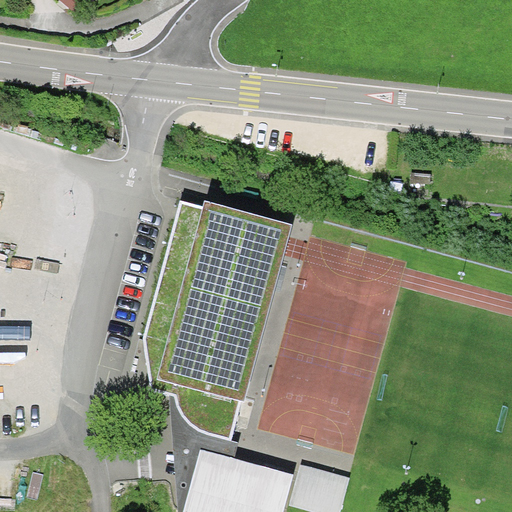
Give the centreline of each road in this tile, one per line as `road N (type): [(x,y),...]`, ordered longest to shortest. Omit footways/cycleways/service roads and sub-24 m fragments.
road 1 (unclassified): [(166,81),(136,155),(82,369),(85,435)]
road 2 (secondary): [(166,81),(511,119)]
road 3 (secondary): [(0,59),(166,81)]
